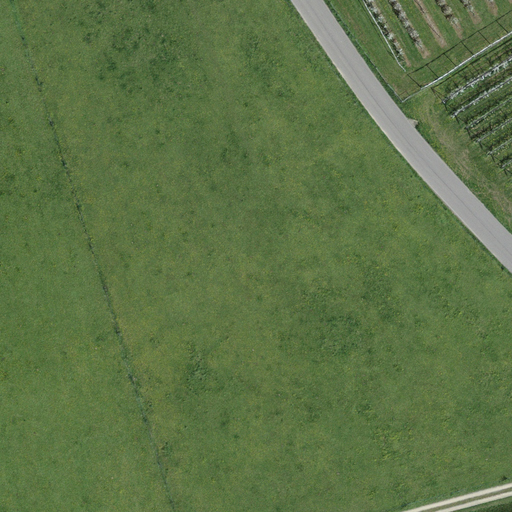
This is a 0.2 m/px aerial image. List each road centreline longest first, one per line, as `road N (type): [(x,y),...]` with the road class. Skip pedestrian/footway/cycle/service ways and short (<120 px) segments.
road 1 (tertiary): [(315,0),(389,116),(511,250)]
road 2 (track): [(511,478),(394,511)]
